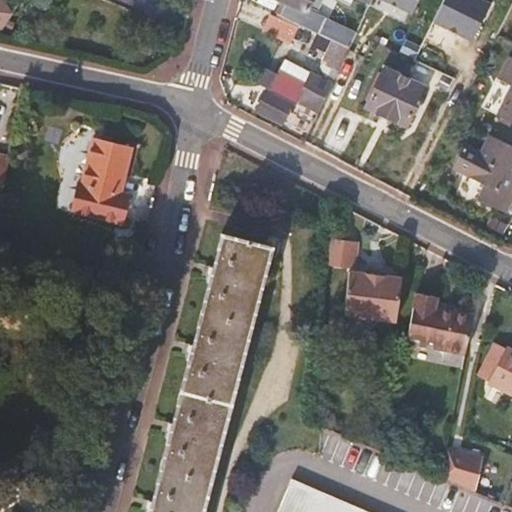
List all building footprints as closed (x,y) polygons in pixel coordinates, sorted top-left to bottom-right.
[(306,11),(311,0),(281,0),(286,2),(280,16),(297,25),(334,42),(350,49),(353,43),(357,34),(306,11)] [(425,0),(382,0),(417,17),(425,0)] [(494,1),(491,0),(440,0),(430,21),(473,42),(494,1)] [(280,16),(271,13),(262,32),(288,44),(297,25),(280,16)] [(334,42),(323,65),(332,69),(339,72),(350,49),(334,42)] [(276,73),(257,111),(282,123),(288,111),(292,113),(298,101),(320,112),(339,72),(332,69),(325,82),(310,73),(284,60),(277,74),(276,73)] [(423,87),(385,70),(368,107),(405,125),(423,87)] [(511,84),(497,115),(511,122),(511,84)] [(511,189),(511,146),(489,135),(481,151),(465,143),(453,167),(485,184),(477,198),(506,213),(511,200),(511,193),(511,189)] [(126,228),(133,196),(123,193),(127,177),(133,150),(95,140),(84,184),(81,183),(74,216),(126,228)] [(134,178),(142,145),(135,143),(133,150),(127,177),(134,178)] [(0,184),(6,186),(12,156),(0,153),(0,184)] [(202,511),(271,249),(251,244),(221,236),(213,267),(208,266),(204,280),(209,281),(193,345),(187,343),(183,360),(189,361),(172,424),(167,422),(163,439),(168,440),(152,502),(146,500),(143,511),(202,511)] [(327,242),(326,270),(353,273),(355,245),(327,242)] [(394,325),(399,281),(381,279),(365,278),(347,276),(345,275),(340,319),(343,319),(361,321),(376,323),(394,325)] [(465,357),(473,318),(455,315),(436,311),(437,306),(438,301),(416,297),(406,346),(465,357)] [(455,315),(456,310),(437,306),(436,311),(455,315)] [(475,377),(490,385),(508,351),(483,339),(475,377)] [(511,395),(511,353),(508,351),(490,385),(511,395)] [(481,459),(446,451),(440,481),(453,486),(465,491),(475,496),(481,459)] [(365,511),(292,480),(278,511),(365,511)]
